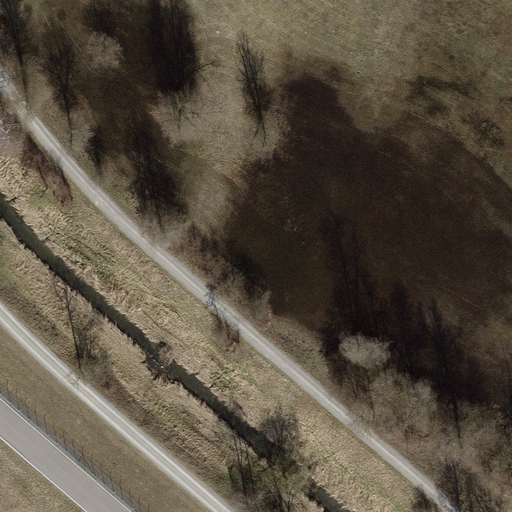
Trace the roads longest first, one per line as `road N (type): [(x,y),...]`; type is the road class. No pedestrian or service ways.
road 1 (track): [(453,511),(83,183),(0,77)]
road 2 (track): [(0,308),(225,511)]
